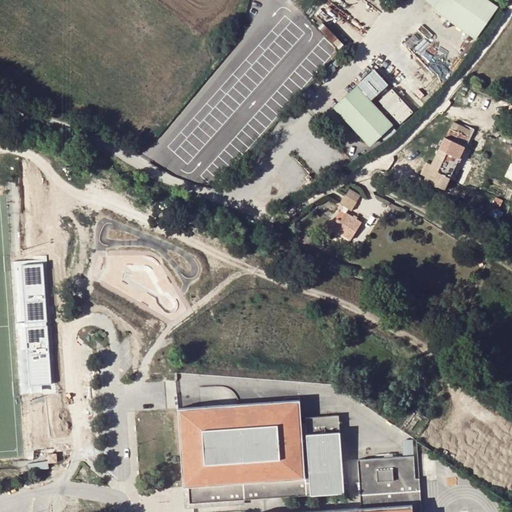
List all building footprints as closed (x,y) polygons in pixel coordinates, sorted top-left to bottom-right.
[(476,40),(499,8),(487,0),(440,0),(435,7),(433,10),(476,40)] [(372,100),(389,85),(375,70),(359,85),(372,100)] [(389,126),(356,89),(337,107),(370,143),(389,126)] [(414,113),(393,90),(380,102),(401,125),(414,113)] [(511,106),(503,103),(500,110),(511,114),(511,106)] [(444,137),(432,165),(427,177),(425,181),(444,190),(446,187),(449,179),(459,159),(460,160),(466,147),(464,146),(471,130),(454,122),(451,129),(449,129),(446,138),(444,137)] [(473,131),(471,130),(464,146),(466,147),(473,131)] [(422,174),(427,177),(432,165),(427,163),(422,174)] [(452,189),(455,181),(449,179),(446,187),(452,189)] [(350,189),(346,195),(356,202),(360,196),(350,189)] [(351,210),(356,202),(346,195),(340,203),(351,210)] [(338,218),(332,229),(351,241),(362,223),(356,220),(357,218),(354,216),(353,217),(345,213),(344,214),(340,211),(337,217),(338,218)] [(322,250),(324,244),(307,236),(304,242),(322,250)] [(54,385),(53,378),(36,378),(37,402),(62,401),(62,384),(54,385)] [(344,492),(339,414),(305,417),(305,422),(301,423),(300,399),(178,407),(183,486),(188,486),(190,502),(244,499),(280,497),(307,494),(344,492)] [(52,442),(49,402),(33,403),(33,414),(43,413),(44,429),(35,430),(36,443),(52,442)] [(414,452),(414,438),(403,438),(404,452),(414,452)] [(53,458),(53,450),(44,450),(45,459),(53,458)] [(421,511),(419,477),(415,477),(414,455),(357,459),(360,507),(283,511),(421,511)] [(244,504),(244,499),(190,502),(188,486),(183,486),(185,508),(244,504)]
